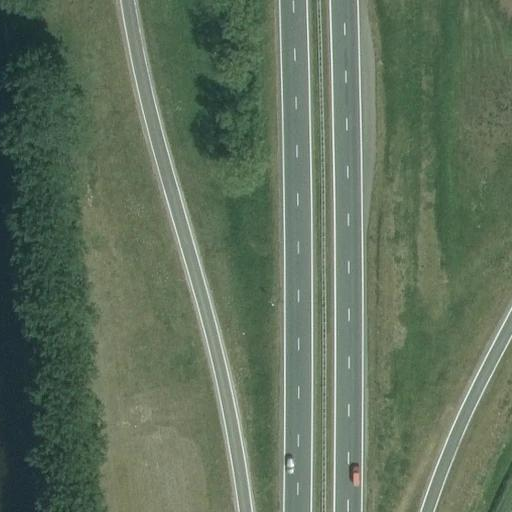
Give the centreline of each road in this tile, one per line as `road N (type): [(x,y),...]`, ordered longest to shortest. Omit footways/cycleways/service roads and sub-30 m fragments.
road 1 (trunk): [(126,0),(207,322),(244,511)]
road 2 (trunk): [(293,0),(296,511)]
road 3 (trunk): [(346,511),(343,0)]
road 4 (trunk): [(426,511),(461,413),(511,319)]
